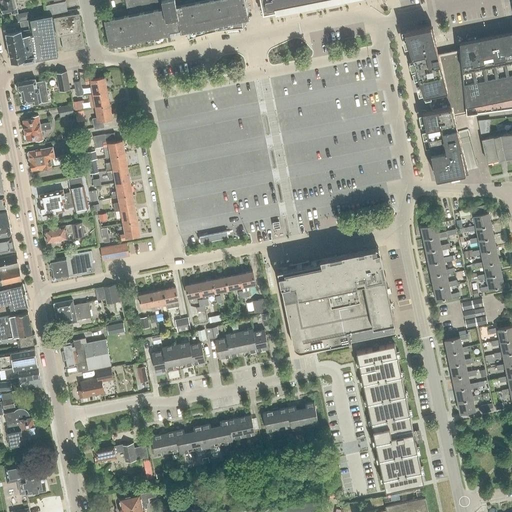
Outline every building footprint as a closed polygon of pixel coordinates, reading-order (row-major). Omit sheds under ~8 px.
[(15,2),(24,0),(23,0),(0,0),(2,4),(1,4),(1,6),(0,6),(1,12),(2,12),(3,13),(11,11),(12,14),(18,13),(15,2)] [(109,45),(109,46),(169,34),(170,34),(169,31),(180,29),(181,32),(181,31),(187,30),(189,38),(194,37),(204,34),(207,33),(217,31),(222,30),(228,29),(237,28),(243,27),(244,26),(247,23),(248,19),(248,17),(249,17),(249,16),(248,17),(246,7),(247,7),(247,6),(246,0),(125,0),(128,14),(104,19),(109,45)] [(260,0),(263,13),(330,0),(260,0)] [(67,11),(65,1),(45,5),(47,15),(67,11)] [(28,13),(17,14),(19,21),(29,19),(28,13)] [(64,51),(84,47),(78,13),(54,18),(57,36),(61,36),(64,51)] [(15,27),(5,29),(9,50),(12,65),(23,62),(23,63),(36,60),(38,60),(58,56),(55,41),(52,15),(27,20),(29,29),(21,30),(16,31),(15,27)] [(406,31),(409,47),(419,80),(443,75),(438,54),(438,53),(435,43),(436,42),(432,25),(430,26),(406,31)] [(443,75),(419,80),(424,96),(428,95),(431,110),(449,106),(453,123),(457,122),(455,115),(463,113),(466,113),(511,103),(511,31),(489,36),(459,42),(460,50),(438,54),(443,75)] [(57,75),(60,92),(69,90),(66,73),(57,75)] [(94,95),(108,92),(105,79),(93,81),(93,78),(86,79),(87,85),(92,84),(94,95)] [(83,94),(80,79),(74,80),(76,95),(83,94)] [(35,80),(18,83),(20,93),(21,93),(23,101),(22,103),(26,105),(26,104),(32,103),(32,104),(42,102),(44,103),(48,102),(44,81),(36,83),(35,80)] [(92,109),(96,108),(110,106),(108,92),(94,95),(89,96),(92,109)] [(80,100),(73,102),(74,110),(81,109),(80,100)] [(61,118),(74,115),(73,106),(59,108),(61,118)] [(110,106),(96,108),(98,118),(93,119),(96,130),(105,128),(104,120),(113,119),(110,106)] [(427,111),(422,112),(426,130),(431,155),(436,178),(440,177),(465,171),(468,171),(462,147),(458,132),(458,131),(454,132),(453,123),(449,106),(431,110),(428,111),(427,111)] [(76,111),(76,120),(84,120),(83,111),(76,111)] [(24,121),(27,141),(36,140),(36,141),(43,140),(41,131),(51,129),(50,122),(39,124),(38,117),(32,118),(32,120),(24,121)] [(489,133),(490,119),(478,120),(481,134),(489,133)] [(511,156),(511,132),(482,139),(487,162),(511,156)] [(107,142),(106,135),(106,134),(93,136),(95,148),(103,146),(106,158),(112,157),(125,155),(123,141),(111,144),(111,142),(107,142)] [(47,149),(29,152),(32,171),(50,168),(68,164),(67,155),(54,158),(52,148),(47,149)] [(125,155),(112,157),(113,164),(107,165),(108,172),(128,168),(125,155)] [(74,168),(70,169),(72,178),(85,175),(83,166),(74,168)] [(128,168),(108,172),(110,180),(116,179),(117,184),(130,181),(128,168)] [(88,209),(82,177),(69,180),(71,193),(64,194),(63,191),(40,195),(42,205),(41,205),(41,207),(39,209),(40,212),(43,214),(43,215),(51,214),(51,216),(59,214),(59,212),(65,211),(64,210),(74,208),(75,211),(88,209)] [(130,181),(117,184),(118,192),(112,193),(113,198),(119,197),(133,195),(130,181)] [(116,212),(122,211),(135,208),(133,195),(119,197),(120,203),(114,204),(116,212)] [(470,209),(472,216),(474,216),(476,226),(459,229),(460,233),(476,230),(476,228),(492,225),(489,213),(486,213),(485,206),(470,209)] [(124,224),(138,221),(135,208),(122,211),(124,224)] [(0,211),(0,227),(10,225),(7,210),(0,211)] [(107,220),(106,213),(98,214),(100,222),(107,220)] [(138,221),(124,224),(126,235),(121,236),(121,241),(129,240),(129,237),(140,235),(138,221)] [(84,237),(82,223),(45,230),(46,236),(44,237),(45,242),(47,242),(47,243),(56,242),(57,243),(62,242),(62,241),(68,240),(67,235),(73,234),(74,238),(84,237)] [(423,239),(439,236),(440,238),(447,237),(446,232),(439,233),(437,224),(421,227),(423,239)] [(478,237),(470,239),(471,243),(479,242),(478,240),(494,237),(492,225),(476,228),(476,230),(478,237)] [(10,226),(0,227),(0,237),(12,235),(10,226)] [(12,236),(0,238),(0,253),(15,251),(12,236)] [(449,245),(441,246),(440,238),(439,236),(423,239),(426,251),(442,248),(442,251),(450,249),(449,245)] [(481,255),(481,252),(496,249),(494,237),(478,240),(479,242),(480,250),(472,251),(473,256),(481,255)] [(120,245),(123,256),(129,255),(127,244),(120,245)] [(114,247),(116,259),(123,257),(123,256),(120,245),(114,247)] [(303,351),(315,349),(343,343),(395,332),(392,322),(392,321),(393,321),(394,321),(394,320),(394,319),(380,249),(380,248),(379,248),(379,247),(378,246),(377,246),(377,245),(376,245),(375,245),(366,247),(309,259),(289,263),(290,266),(278,269),(293,345),(294,346),(294,347),(294,348),(295,348),(295,349),(296,349),(296,350),(297,350),(297,351),(298,351),(299,351),(300,351),(300,352),(301,352),(302,352),(302,351),(303,351)] [(116,259),(114,247),(108,248),(110,260),(116,259)] [(108,248),(101,249),(104,261),(110,260),(108,248)] [(442,248),(426,251),(429,264),(444,260),(445,263),(452,261),(451,256),(444,258),(442,251),(442,248)] [(496,249),(481,252),(481,255),(483,261),(475,263),(470,264),(471,269),(476,268),(483,266),(483,265),(499,261),(496,249)] [(94,261),(92,250),(66,256),(66,257),(49,261),(51,270),(52,269),(54,277),(53,278),(56,279),(57,279),(71,276),(70,275),(76,274),(76,275),(95,271),(93,261),(94,261)] [(0,285),(22,281),(17,254),(0,257),(0,285)] [(446,271),(445,263),(444,260),(429,264),(431,276),(447,273),(447,276),(455,274),(454,269),(446,271)] [(501,274),(499,261),(483,265),(483,266),(485,274),(477,276),(478,281),(486,279),(486,277),(501,274)] [(252,272),(239,275),(242,288),(242,292),(243,292),(247,291),(249,291),(249,290),(248,286),(255,285),(252,272)] [(449,282),(447,276),(447,273),(431,276),(434,288),(449,285),(450,287),(458,286),(457,281),(449,282)] [(478,280),(476,273),(469,275),(471,282),(478,280)] [(504,286),(501,274),(486,277),(486,279),(487,286),(480,288),(481,292),(490,291),(489,289),(504,286)] [(242,288),(239,275),(226,277),(228,290),(242,288)] [(228,290),(226,277),(212,280),(215,293),(228,290)] [(199,283),(202,296),(203,300),(204,306),(208,305),(207,299),(209,298),(208,294),(215,293),(212,280),(199,283)] [(26,300),(27,300),(25,291),(24,291),(22,283),(0,287),(0,306),(9,305),(11,312),(28,307),(26,300)] [(202,296),(199,283),(186,285),(188,298),(202,296)] [(121,301),(118,285),(106,287),(109,303),(121,301)] [(452,297),(452,299),(460,297),(459,293),(451,294),(450,287),(449,285),(434,288),(436,300),(452,297)] [(175,288),(163,291),(166,304),(167,309),(179,306),(178,301),(175,288)] [(157,306),(166,304),(163,291),(151,293),(155,311),(158,311),(157,306)] [(152,312),(155,311),(151,293),(139,296),(142,309),(152,307),(152,312)] [(267,311),(264,298),(252,301),(254,313),(267,311)] [(483,306),(481,299),(472,301),(473,308),(483,306)] [(54,304),(58,325),(77,322),(77,319),(80,318),(80,319),(91,317),(91,316),(91,317),(89,310),(91,310),(89,302),(88,302),(88,303),(82,304),(82,303),(77,304),(77,306),(74,307),(73,300),(54,304)] [(470,301),(461,303),(462,310),(472,308),(470,301)] [(474,317),(472,310),(463,312),(465,319),(474,317)] [(265,326),(271,325),(268,313),(259,315),(259,318),(263,317),(265,326)] [(32,335),(28,314),(10,317),(0,318),(0,334),(2,334),(3,336),(0,337),(1,340),(32,335)] [(486,323),(485,316),(475,318),(477,325),(486,323)] [(140,319),(142,329),(148,328),(146,318),(140,319)] [(190,329),(188,319),(175,322),(177,332),(190,329)] [(474,319),(465,320),(466,327),(476,325),(474,319)] [(123,323),(107,326),(108,335),(125,331),(123,323)] [(511,326),(496,330),(496,328),(488,330),(489,334),(497,333),(498,340),(499,342),(511,339),(511,326)] [(218,337),(216,328),(206,329),(208,339),(218,337)] [(206,340),(204,330),(197,331),(198,342),(206,340)] [(256,352),(252,333),(252,330),(239,333),(243,351),(248,349),(249,353),(256,352)] [(252,333),(256,352),(269,349),(265,331),(252,333)] [(243,351),(239,333),(227,335),(228,338),(232,357),(239,356),(238,352),(243,351)] [(34,334),(32,335),(1,340),(2,345),(18,342),(19,347),(36,344),(34,334)] [(469,339),(468,334),(460,336),(460,338),(445,341),(447,353),(463,350),(462,348),(461,341),(469,339)] [(232,357),(228,338),(216,341),(220,360),(232,357)] [(78,372),(111,366),(106,340),(87,344),(86,339),(62,344),(66,367),(77,365),(78,372)] [(492,346),(500,345),(501,352),(502,354),(511,351),(511,339),(499,342),(498,340),(491,341),(492,346)] [(176,346),(180,364),(185,363),(186,367),(193,365),(189,346),(188,343),(176,346)] [(395,343),(356,351),(358,361),(361,360),(362,364),(359,365),(363,380),(363,384),(367,400),(368,404),(371,419),(372,423),(375,438),(376,442),(379,456),(380,460),(383,475),(386,475),(387,479),(384,479),(386,489),(424,481),(422,471),(419,472),(418,468),(421,467),(418,452),(415,453),(414,448),(417,448),(416,442),(415,441),(419,440),(417,430),(413,431),(413,430),(410,415),(407,416),(406,411),(409,411),(406,396),(403,396),(402,392),(405,392),(402,376),(399,377),(398,373),(401,372),(397,357),(395,358),(394,353),(397,353),(395,343)] [(189,346),(193,365),(205,363),(201,344),(189,346)] [(180,364),(176,346),(164,349),(164,352),(169,371),(176,369),(175,365),(180,364)] [(447,353),(450,365),(465,362),(465,360),(463,352),(471,351),(470,346),(462,348),(463,350),(447,353)] [(14,371),(37,366),(34,350),(0,356),(0,370),(13,368),(14,371)] [(494,359),(502,357),(504,364),(504,366),(511,364),(511,351),(502,354),(501,352),(493,354),(494,359)] [(169,371),(164,352),(152,354),(156,373),(169,371)] [(465,362),(450,365),(452,377),(468,374),(467,372),(466,365),(474,364),(473,359),(465,360),(465,362)] [(505,369),(506,376),(507,378),(511,377),(511,364),(504,366),(504,364),(496,366),(497,371),(505,369)] [(147,381),(144,366),(136,368),(140,383),(147,381)] [(13,373),(13,370),(5,371),(6,380),(19,378),(20,383),(40,380),(37,367),(18,371),(18,372),(13,373)] [(98,379),(81,383),(83,391),(79,392),(81,399),(91,397),(90,396),(105,393),(103,382),(114,380),(111,367),(96,370),(98,379)] [(468,377),(476,375),(475,371),(467,372),(468,374),(452,377),(454,389),(470,386),(470,385),(468,377)] [(507,381),(509,389),(509,391),(511,389),(511,377),(507,378),(506,376),(498,378),(499,382),(507,381)] [(0,382),(0,390),(11,390),(11,381),(0,382)] [(479,388),(478,383),(470,385),(470,386),(454,389),(457,401),(473,398),(472,397),(471,390),(479,388)] [(510,394),(511,403),(511,402),(511,389),(509,391),(509,389),(501,390),(502,395),(510,394)] [(14,407),(13,400),(12,393),(2,395),(3,401),(0,401),(0,414),(3,414),(2,409),(5,409),(14,407)] [(475,410),(473,401),(481,400),(480,395),(472,397),(473,398),(457,401),(459,413),(475,410)] [(301,410),(305,428),(318,425),(313,403),(305,405),(306,409),(301,410)] [(493,411),(491,404),(481,406),(482,413),(493,411)] [(305,428),(301,410),(296,411),(295,407),(287,408),(291,427),(292,430),(305,428)] [(291,427),(287,408),(275,411),(279,430),(291,427)] [(32,418),(30,419),(29,416),(28,414),(27,412),(25,411),(23,410),(20,410),(18,411),(15,413),(6,414),(9,434),(11,447),(37,442),(32,418)] [(279,430),(275,411),(262,414),(266,432),(279,430)] [(251,416),(240,418),(244,437),(255,435),(251,416)] [(229,421),(233,439),(244,437),(240,418),(229,421)] [(233,439),(229,421),(220,423),(221,427),(217,428),(221,445),(234,442),(233,439)] [(203,426),(207,448),(221,445),(217,428),(212,429),(211,424),(203,426)] [(194,451),(207,448),(203,426),(194,428),(195,432),(190,433),(194,451)] [(180,454),(194,451),(190,433),(185,434),(184,430),(176,432),(179,451),(180,454)] [(176,432),(163,435),(167,454),(179,451),(176,432)] [(304,441),(303,434),(296,435),(297,442),(304,441)] [(167,454),(163,435),(151,437),(155,456),(167,454)] [(123,445),(95,451),(95,454),(97,463),(117,458),(116,454),(124,452),(126,463),(137,461),(133,444),(123,446),(123,445)] [(36,495),(35,493),(47,490),(42,468),(32,470),(32,473),(26,474),(23,463),(5,466),(8,483),(23,480),(26,494),(29,494),(30,496),(36,495)] [(119,507),(118,509),(119,511),(144,511),(144,509),(148,508),(148,506),(149,506),(148,504),(150,503),(149,499),(157,497),(155,491),(120,499),(121,506),(119,507)] [(385,502),(400,498),(399,492),(383,496),(385,502)] [(372,511),(427,511),(425,499),(385,507),(386,511),(379,511),(374,511),(372,511)] [(254,511),(254,509),(238,511),(322,511),(320,500),(261,511),(254,511)]
